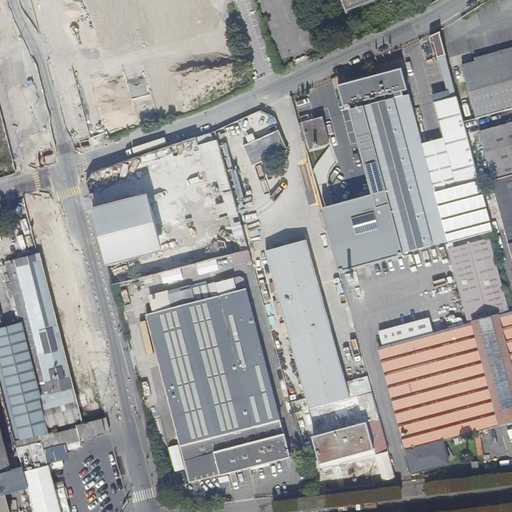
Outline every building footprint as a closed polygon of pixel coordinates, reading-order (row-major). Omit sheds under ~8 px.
[(53,0),(44,2),(76,145),(104,138),(85,56),(218,27),(211,0),(53,0)] [(342,0),(347,12),(378,0),(342,0)] [(447,56),(441,33),(432,37),(432,38),(431,39),(432,43),(436,44),(439,58),(447,56)] [(511,52),(463,65),(477,118),(511,108),(511,52)] [(351,112),(405,97),(403,93),(409,91),(403,70),(339,87),(345,108),(346,108),(348,113),(351,112)] [(0,79),(0,170),(26,162),(35,147),(16,75),(0,79)] [(405,97),(351,112),(384,238),(398,234),(403,255),(449,243),(449,244),(494,232),(481,184),(480,182),(464,121),(457,97),(435,103),(444,139),(423,145),(410,96),(405,97)] [(322,119),(299,125),(306,150),(329,143),(322,119)] [(511,123),(481,132),(493,181),(511,176),(511,123)] [(288,151),(278,131),(244,147),(254,167),(288,151)] [(189,142),(192,150),(219,143),(217,139),(216,133),(189,142)] [(225,136),(217,139),(219,143),(224,160),(231,158),(225,136)] [(224,160),(219,143),(192,150),(196,164),(203,162),(206,172),(196,175),(202,197),(212,194),(213,198),(232,192),(224,160)] [(332,159),(318,163),(329,203),(342,199),(332,159)] [(511,176),(493,181),(511,254),(511,176)] [(232,192),(213,198),(226,244),(245,240),(232,192)] [(94,210),(109,267),(164,253),(149,196),(94,210)] [(343,203),(322,208),(340,274),(361,268),(343,203)] [(469,323),(509,312),(490,241),(449,252),(469,323)] [(308,243),(267,253),(310,411),(350,399),(308,243)] [(78,424),(104,417),(61,247),(4,262),(19,325),(38,397),(46,395),(46,393),(69,387),(78,424)] [(362,259),(364,267),(403,256),(400,248),(362,259)] [(431,252),(432,267),(450,265),(449,250),(431,252)] [(249,253),(232,257),(235,267),(247,264),(248,268),(253,266),(249,253)] [(245,280),(236,282),(239,292),(247,290),(245,280)] [(291,460),(247,290),(239,292),(236,282),(170,299),(173,309),(147,316),(190,485),(243,472),(291,460)] [(407,452),(443,442),(511,423),(511,311),(509,312),(469,323),(434,333),(384,347),(380,349),(407,452)] [(384,347),(434,333),(430,319),(380,332),(384,347)] [(0,393),(13,442),(78,424),(69,387),(46,393),(46,395),(38,397),(19,325),(0,329),(0,393)] [(377,408),(373,394),(358,399),(362,412),(377,408)] [(57,511),(53,497),(41,451),(78,442),(77,439),(107,430),(104,417),(78,424),(13,442),(19,466),(31,511),(57,511)] [(380,421),(314,439),(320,466),(376,452),(377,455),(389,452),(380,421)] [(443,442),(407,452),(412,474),(449,465),(443,442)] [(0,495),(2,495),(25,488),(19,466),(6,469),(0,470),(0,495)] [(169,475),(162,477),(167,496),(174,494),(169,475)]
